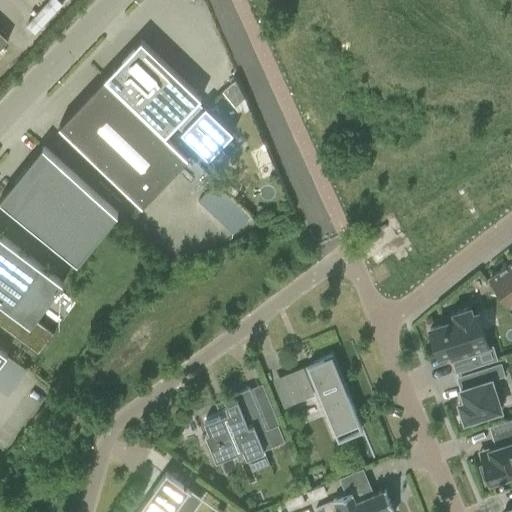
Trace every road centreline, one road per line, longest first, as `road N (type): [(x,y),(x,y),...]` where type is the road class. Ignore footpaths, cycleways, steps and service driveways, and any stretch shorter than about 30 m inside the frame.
road 1 (residential): [(87,511),(109,430),(348,253)]
road 2 (residential): [(455,511),(376,320)]
road 3 (unclassified): [(117,0),(0,118)]
road 4 (residential): [(376,320),(511,224)]
